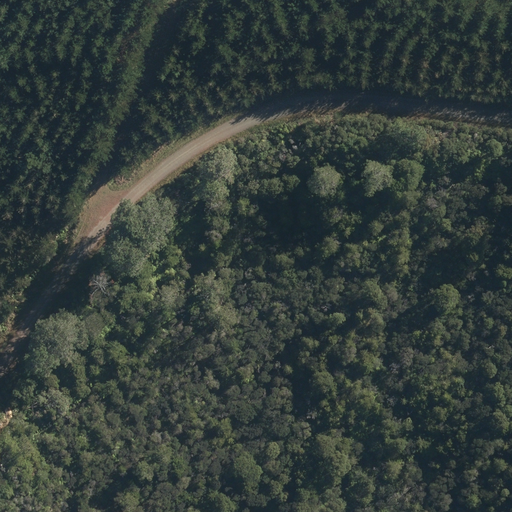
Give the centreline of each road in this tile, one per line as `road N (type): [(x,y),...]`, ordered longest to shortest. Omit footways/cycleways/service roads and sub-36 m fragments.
road 1 (track): [(0,372),(101,219),(237,121),(339,100),(511,116)]
road 2 (track): [(101,219),(99,180),(174,0)]
